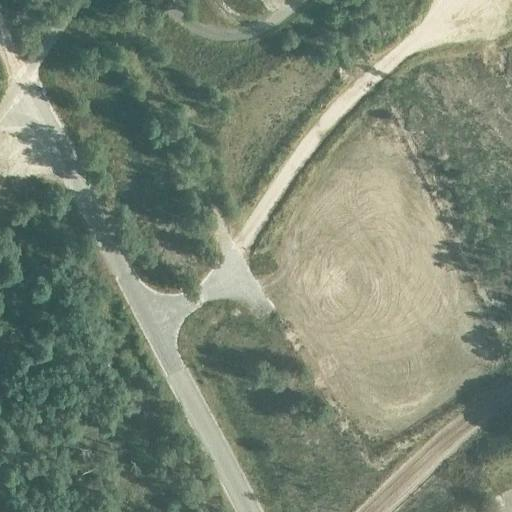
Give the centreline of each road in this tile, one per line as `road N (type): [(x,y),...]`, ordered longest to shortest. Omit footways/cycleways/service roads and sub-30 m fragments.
road 1 (unclassified): [(250,511),(24,80)]
road 2 (track): [(463,0),(342,105),(216,289),(152,327)]
road 3 (track): [(511,397),(377,511)]
